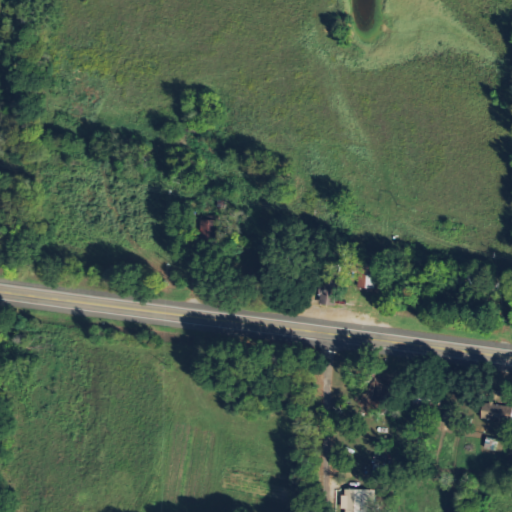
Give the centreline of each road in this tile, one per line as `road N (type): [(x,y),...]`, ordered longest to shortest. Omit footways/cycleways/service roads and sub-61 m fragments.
road 1 (trunk): [(511,348),(0,290)]
road 2 (residential): [(320,511),(326,325)]
